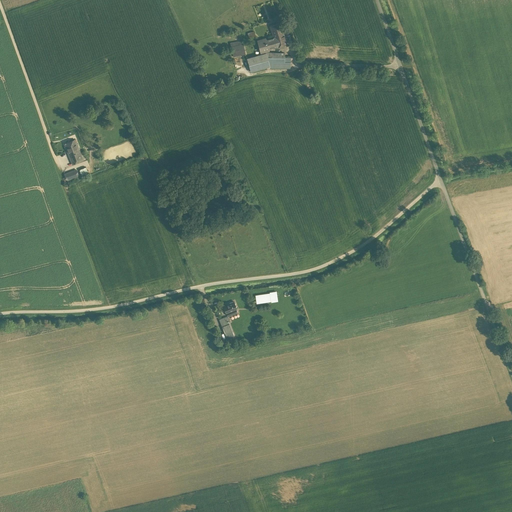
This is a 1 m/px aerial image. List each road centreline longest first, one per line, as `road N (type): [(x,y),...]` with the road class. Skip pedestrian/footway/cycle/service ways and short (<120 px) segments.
road 1 (track): [(440,177),(365,242),(320,266),(108,307),(0,313)]
road 2 (track): [(440,177),(511,372)]
road 3 (track): [(377,0),(440,177)]
road 4 (track): [(108,307),(63,179)]
